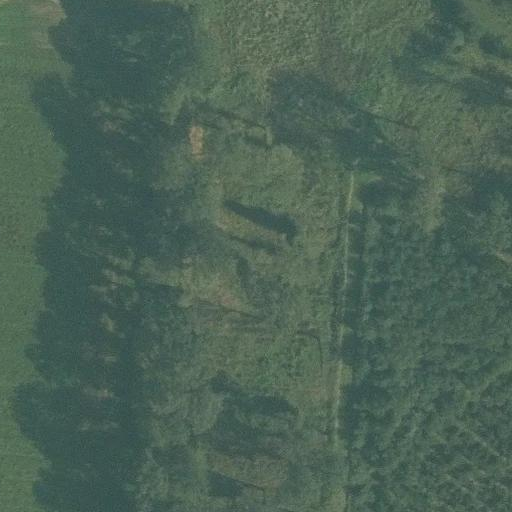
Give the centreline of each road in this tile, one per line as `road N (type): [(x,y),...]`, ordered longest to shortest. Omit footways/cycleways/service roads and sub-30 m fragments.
road 1 (track): [(170,89),(0,69)]
road 2 (track): [(381,158),(511,259)]
